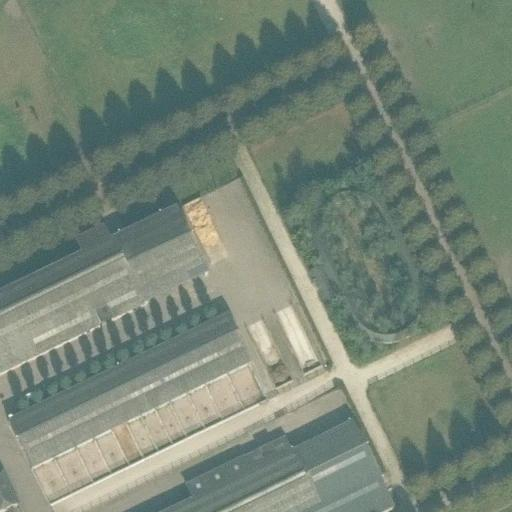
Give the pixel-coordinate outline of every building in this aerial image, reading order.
[(80,258),(0,296),(0,377),(207,277),(176,211),(110,243),(103,229),(73,243),(80,258)] [(339,306),(321,269),(308,275),(326,313),(339,306)] [(302,374),(322,365),(292,305),(277,312),(295,349),(291,352),(302,374)] [(8,425),(31,473),(251,367),(227,319),(8,425)] [(391,511),(392,511),(351,426),(290,456),(283,441),(185,488),(192,503),(173,511),(391,511)] [(0,475),(0,511),(6,511),(17,507),(1,475),(0,475)]
